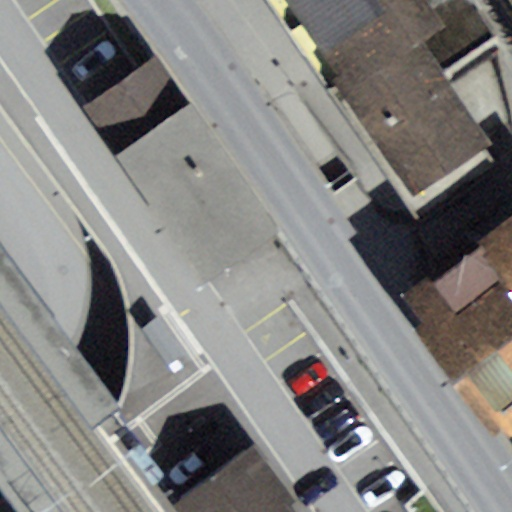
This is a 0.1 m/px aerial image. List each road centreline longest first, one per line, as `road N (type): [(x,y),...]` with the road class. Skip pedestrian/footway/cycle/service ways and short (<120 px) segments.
road 1 (tertiary): [(511,511),(159,0)]
road 2 (residential): [(0,23),(343,511)]
road 3 (residential): [(0,195),(44,264),(58,337),(46,405),(0,468)]
